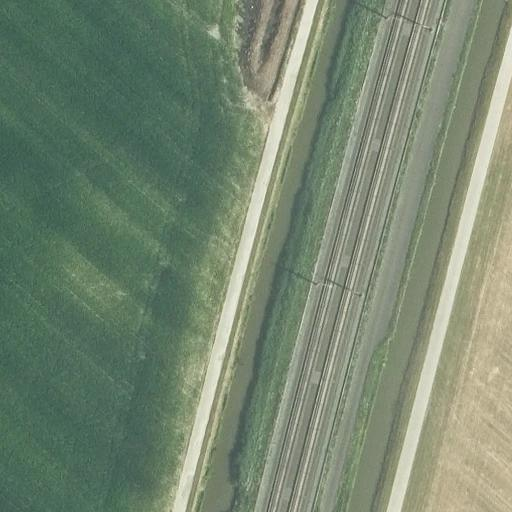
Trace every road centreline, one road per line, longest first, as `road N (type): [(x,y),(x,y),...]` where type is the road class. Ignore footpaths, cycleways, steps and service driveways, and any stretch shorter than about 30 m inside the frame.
road 1 (track): [(181,511),(314,0)]
road 2 (track): [(395,511),(511,58)]
